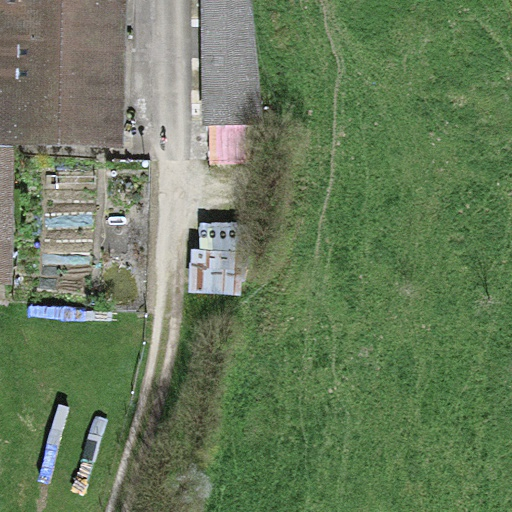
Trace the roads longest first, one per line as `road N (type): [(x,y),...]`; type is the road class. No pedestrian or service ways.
road 1 (residential): [(176,0),(175,314)]
road 2 (track): [(175,314),(117,511)]
